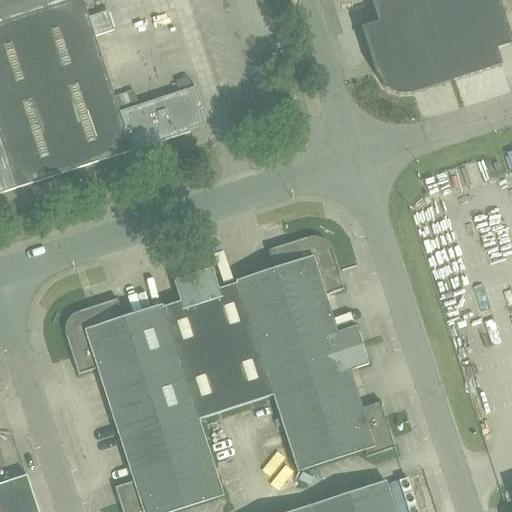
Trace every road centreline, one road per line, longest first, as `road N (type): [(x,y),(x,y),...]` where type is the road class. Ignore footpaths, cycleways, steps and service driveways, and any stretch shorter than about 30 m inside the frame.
road 1 (unclassified): [(353,162),(0,271)]
road 2 (unclassified): [(470,511),(353,162)]
road 3 (unclassified): [(68,511),(0,300)]
road 4 (unclassified): [(353,162),(301,0)]
road 5 (unclassified): [(353,162),(511,107)]
